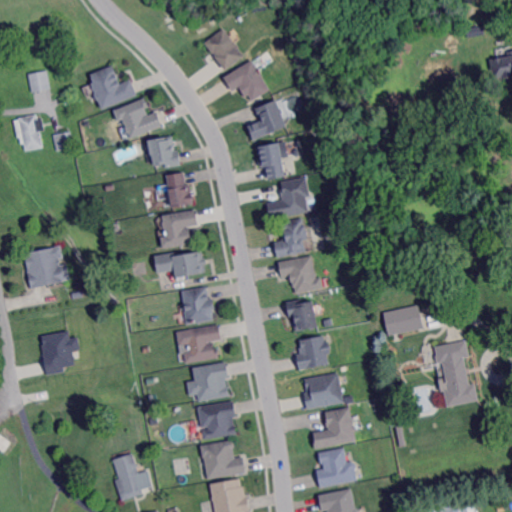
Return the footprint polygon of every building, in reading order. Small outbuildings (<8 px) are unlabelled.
[(235,42),(236,42),(241,48),(240,49),(245,56),(228,70),(217,55),(217,54),(216,53),(215,53),(207,42),(224,28),(235,42)] [(511,77),(502,80),(501,78),(494,79),(490,60),(494,59),(500,58),(508,56),(507,52),(509,52),(511,51),(511,77)] [(271,90),(254,100),(251,94),(247,97),(240,86),(234,90),(226,76),(236,70),(239,68),(253,60),(271,90)] [(123,83),(132,79),(139,94),(105,109),(101,100),(100,100),(97,94),(98,93),(97,90),(95,91),(94,87),(95,86),(94,83),(96,82),(93,74),(115,65),(123,83)] [(32,93),(29,74),(48,71),(51,89),(50,90),(34,93),(32,93)] [(150,114),(158,111),(165,125),(134,139),(132,133),(131,134),(127,126),(129,126),(126,119),(121,121),(117,110),(147,97),(151,107),(148,108),(150,114)] [(256,140),(250,125),(262,120),(257,108),(261,106),(263,106),(278,99),(289,126),(277,131),(272,133),(256,140)] [(38,120),(41,119),(43,119),(44,124),(44,125),(44,126),(45,132),(41,133),(41,134),(44,148),(26,152),(24,144),(21,145),(20,138),(17,139),(14,121),(19,120),(19,118),(25,117),(37,115),(38,119),(38,120)] [(58,151),(55,134),(56,134),(57,134),(58,134),(61,133),(69,132),(73,131),(76,148),(75,148),(58,151)] [(178,150),(182,149),(185,164),(168,168),(167,165),(159,166),(157,155),(155,155),(152,140),(175,135),(178,150)] [(289,174),(287,175),(287,176),(270,180),(267,166),(262,167),(260,158),(265,157),(262,146),(282,142),(289,174)] [(70,164),(69,155),(77,154),(77,164),(70,164)] [(188,185),(192,184),(194,197),(195,196),(196,203),(195,203),(192,204),(191,204),(190,204),(174,207),(173,202),(171,203),(169,193),(171,192),(170,182),(160,184),(160,180),(169,178),(168,175),(186,172),(188,185)] [(273,219),(269,202),(284,199),(280,182),(291,180),(294,179),(308,177),(312,196),(307,197),(310,211),(273,219)] [(187,228),(192,227),(193,233),(197,232),(199,243),(165,248),(164,237),(170,236),(168,229),(166,229),(165,221),(166,221),(165,214),(198,209),(201,224),(187,226),(187,228)] [(306,225),(308,225),(311,239),(308,240),(310,247),(307,247),(308,252),(280,257),(277,242),(284,241),(282,229),(285,228),(283,221),(305,217),(306,225)] [(62,266),(69,265),(72,279),(65,280),(65,282),(34,288),(27,254),(56,248),(56,247),(63,246),(65,257),(60,258),(62,266)] [(206,258),(208,258),(209,265),(207,266),(208,273),(181,278),(179,270),(161,273),(158,255),(177,252),(178,255),(204,251),(206,258)] [(319,278),(323,277),(326,289),(298,294),(297,288),(296,288),(295,282),(293,283),(292,275),(284,277),(281,262),(290,260),(312,256),(315,255),(319,278)] [(210,292),(211,292),(212,298),(215,298),(215,299),(216,298),(218,308),(216,308),(217,314),(215,314),(216,320),(215,320),(189,324),(187,311),(188,311),(185,291),(209,287),(210,292)] [(74,299),(73,294),(83,291),(85,297),(74,299)] [(302,303),(317,300),(322,327),(298,332),(295,316),(291,317),(288,302),(302,299),(302,303)] [(390,336),(385,313),(420,306),(421,307),(425,329),(422,330),(420,330),(401,334),(399,334),(394,335),(390,336)] [(210,343),(216,342),(217,348),(220,348),(222,357),(189,363),(187,351),(192,350),(191,345),(182,347),(180,332),(222,324),(224,339),(209,341),(210,343)] [(47,373),(64,371),(63,366),(75,364),(72,349),(80,348),(78,336),(70,337),(69,330),(41,334),(47,373)] [(327,342),(332,341),(335,354),(330,355),(332,364),(302,370),(299,354),(302,353),(299,340),(324,335),(326,334),(327,342)] [(471,385),(476,384),(479,401),(448,407),(445,391),(442,392),(439,380),(446,378),(443,363),(439,364),(438,361),(437,362),(436,356),(437,356),(436,347),(467,341),(470,357),(465,358),(471,385)] [(230,395),(225,361),(193,366),(195,380),(187,381),(189,394),(198,393),(199,400),(230,395)] [(310,410),(306,392),(310,392),(307,379),(341,372),(347,402),(310,410)] [(237,424),(238,424),(240,434),(207,439),(205,430),(212,429),(212,425),(205,427),(201,407),(237,400),(239,415),(236,416),(237,424)] [(357,426),(358,426),(359,430),(358,431),(360,441),(319,449),(315,432),(331,429),(328,412),(353,407),(357,426)] [(401,445),(397,425),(403,424),(407,444),(401,445)] [(15,440),(4,433),(6,429),(17,437),(15,440)] [(5,451),(0,447),(0,435),(1,434),(12,442),(5,451)] [(238,458),(247,457),(249,472),(211,479),(207,457),(206,458),(203,445),(237,439),(238,448),(236,448),(238,458)] [(350,463),(356,461),(356,464),(358,463),(359,468),(357,468),(360,480),(354,481),(331,485),(323,487),(320,470),(328,468),(327,463),(324,464),(322,453),(325,452),(347,447),(350,463)] [(141,473),(150,470),(155,485),(144,489),(146,494),(125,500),(118,479),(122,478),(116,459),(135,453),(141,472),(141,473)] [(245,486),(246,485),(248,497),(251,496),(254,511),(249,511),(217,511),(212,484),(243,478),(245,486)] [(318,494),(321,510),(326,509),(326,511),(356,511),(352,487),(318,494)] [(427,511),(466,503),(467,511),(427,511)]
